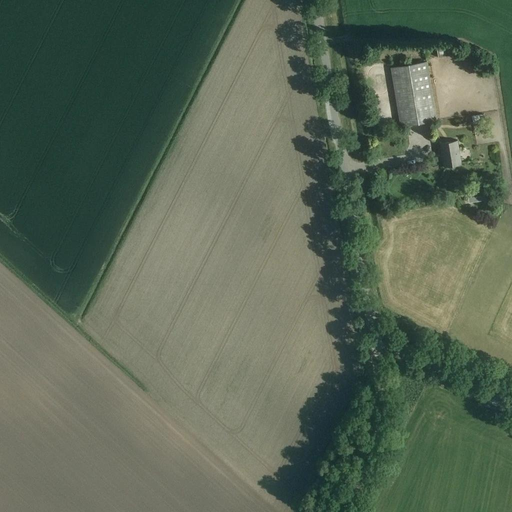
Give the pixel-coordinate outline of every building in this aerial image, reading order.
[(439,58),(455,55),(453,47),(437,50),(439,58)] [(401,126),(438,121),(428,62),(392,68),(401,126)] [(473,124),(486,122),(484,113),(472,116),(473,124)] [(445,167),(462,164),(458,141),(441,144),(445,167)] [(469,202),(488,198),(487,188),(467,192),(469,202)]
